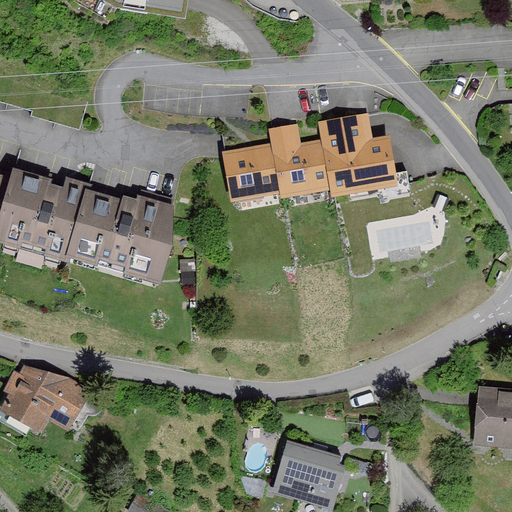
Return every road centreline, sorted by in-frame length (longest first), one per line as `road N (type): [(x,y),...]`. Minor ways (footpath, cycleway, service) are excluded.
road 1 (residential): [(511,304),(387,375),(299,396),(231,393),(0,345)]
road 2 (unclassified): [(306,0),(372,53),(488,179),(511,220)]
